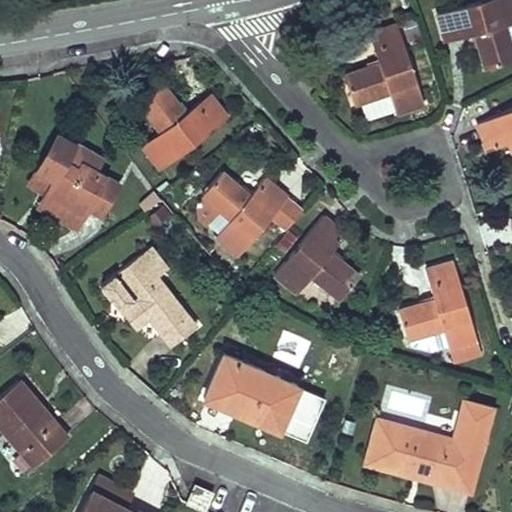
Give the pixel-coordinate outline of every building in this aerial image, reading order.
[(511,0),(477,0),(437,12),(445,40),(475,32),(485,67),(511,59),(511,51),(511,52),(511,51),(511,0)] [(404,109),(424,102),(397,23),(369,33),(379,62),(344,74),(353,102),(388,90),(396,112),(404,109)] [(161,167),(227,116),(217,103),(209,93),(184,112),(162,82),(138,100),(161,130),(143,144),(161,167)] [(511,106),(476,122),(483,138),(488,149),(510,139),(511,144),(511,106)] [(45,193),(83,214),(87,207),(99,214),(117,183),(95,171),(83,164),(90,151),(57,133),(36,169),(54,179),(45,193)] [(103,159),(90,151),(83,164),(95,171),(103,159)] [(36,169),(28,183),(45,193),(54,179),(36,169)] [(264,176),(249,194),(220,171),(202,193),(208,199),(220,209),(230,217),(216,234),(221,239),(235,251),(239,253),(270,215),(287,195),(273,183),(264,176)] [(45,193),(38,205),(58,216),(76,227),(83,214),(45,193)] [(287,195),(270,215),(286,228),(303,208),(287,195)] [(199,218),(207,225),(220,209),(208,199),(197,200),(199,218)] [(297,292),(311,275),(340,298),(358,275),(330,252),(345,233),(322,215),(274,273),(297,292)] [(221,239),(214,247),(228,259),(235,251),(221,239)] [(150,244),(140,252),(158,275),(168,266),(150,244)] [(170,345),(194,326),(184,315),(187,312),(158,275),(140,252),(100,283),(124,314),(138,303),(149,318),(170,345)] [(474,341),(477,340),(454,260),(439,264),(425,268),(434,299),(398,309),(407,337),(442,327),(448,349),(451,348),(455,360),(478,353),(474,341)] [(138,303),(124,314),(135,328),(149,318),(138,303)] [(278,428),(297,385),(223,353),(204,396),(234,409),(278,428)] [(0,393),(0,425),(33,464),(67,436),(43,408),(40,410),(36,406),(39,403),(31,394),(18,379),(0,393)] [(377,418),(365,462),(424,478),(450,485),(462,441),(377,418)] [(94,491),(121,505),(128,492),(117,486),(101,478),(94,491)] [(187,501),(205,509),(213,492),(195,484),(187,501)] [(91,490),(79,511),(128,511),(122,509),(123,507),(121,505),(94,491),(91,490)]
